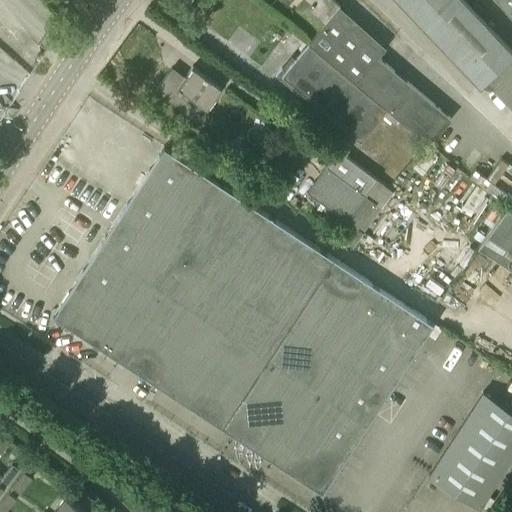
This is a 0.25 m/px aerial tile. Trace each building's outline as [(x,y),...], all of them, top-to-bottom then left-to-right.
[(326,23),(338,8),(328,0),(283,0),(288,3),(290,0),(305,0),(312,6),(309,9),(326,23)] [(511,55),(511,51),(462,0),(395,0),(427,32),(479,87),(484,82),(511,55)] [(511,0),(495,0),(511,19),(511,0)] [(308,44),(387,109),(430,144),(451,119),(378,56),(385,47),(338,8),(326,23),(308,44)] [(360,141),(387,109),(308,44),(285,72),(281,68),(275,75),(311,105),(313,102),(360,141)] [(511,110),(511,55),(484,82),(511,110)] [(222,88),(192,66),(180,83),(167,73),(155,90),(189,115),(199,101),(207,107),(222,88)] [(432,323),(180,158),(164,147),(53,315),(322,492),(432,323)] [(279,174),(292,156),(282,149),(269,166),(279,174)] [(337,150),(326,166),(306,191),(358,231),(378,203),(368,195),(379,181),(337,150)] [(248,176),(259,162),(245,151),(235,165),(248,176)] [(511,269),(511,212),(506,209),(480,249),(511,269)] [(511,411),(483,392),(429,475),(479,508),(511,457),(511,411)] [(8,484),(19,468),(11,463),(0,479),(8,484)] [(31,478),(24,473),(13,488),(20,493),(31,478)] [(0,504),(0,510),(2,511),(5,511),(16,498),(9,493),(0,504)] [(53,511),(86,511),(66,496),(53,511)]
